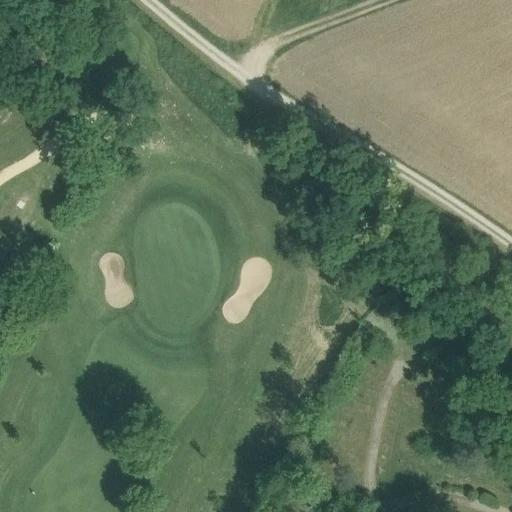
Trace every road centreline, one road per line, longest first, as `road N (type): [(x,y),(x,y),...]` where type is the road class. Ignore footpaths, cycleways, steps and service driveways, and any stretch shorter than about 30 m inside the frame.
road 1 (track): [(139,0),(224,72),(409,174),(511,249)]
road 2 (track): [(224,72),(402,0)]
